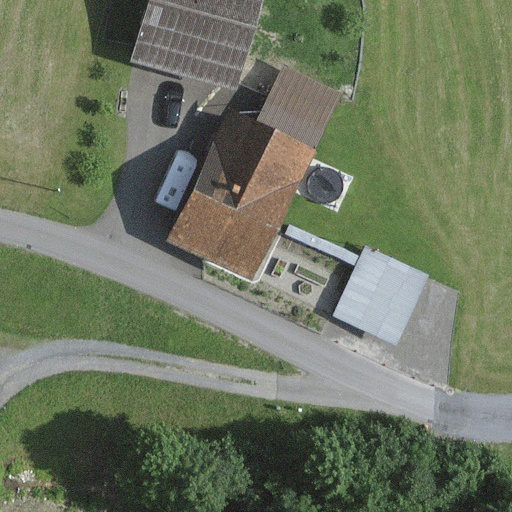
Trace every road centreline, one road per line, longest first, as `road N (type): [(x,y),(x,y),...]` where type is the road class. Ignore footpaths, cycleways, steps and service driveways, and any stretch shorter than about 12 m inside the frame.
road 1 (unclassified): [(511,425),(383,401),(174,288),(0,231)]
road 2 (track): [(0,382),(47,360),(98,356),(383,401)]
